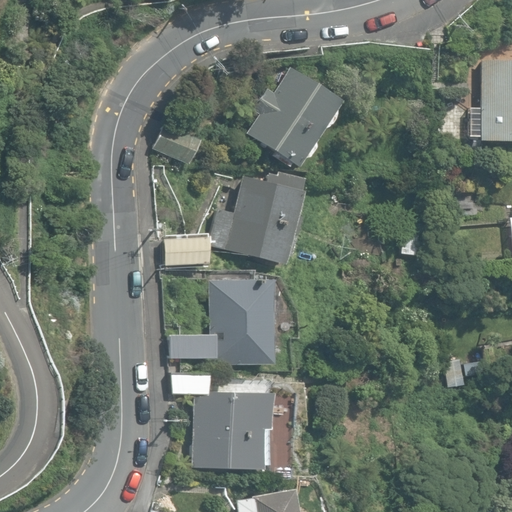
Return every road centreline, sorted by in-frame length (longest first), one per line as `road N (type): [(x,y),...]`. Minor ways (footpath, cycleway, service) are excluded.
road 1 (residential): [(366,0),(219,26),(152,60),(127,98),(114,139),(117,426),(105,480),(71,511)]
road 2 (residential): [(0,472),(35,433),(39,403),(27,354),(0,303)]
